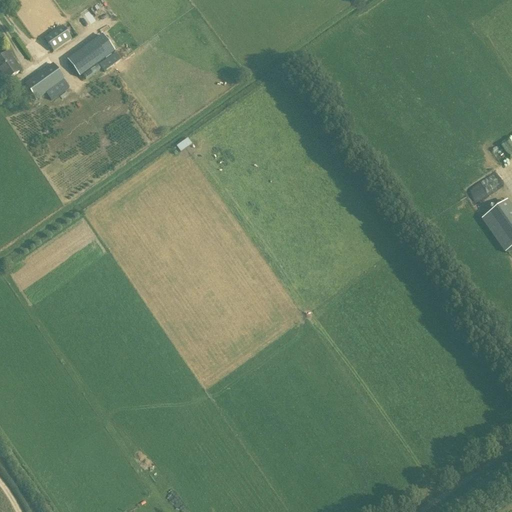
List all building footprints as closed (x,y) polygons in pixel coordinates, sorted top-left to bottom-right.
[(71,41),(61,27),(44,39),(53,53),(71,41)] [(102,36),(66,62),(79,78),(114,52),(102,36)] [(99,65),(104,72),(120,61),(115,54),(99,65)] [(13,61),(9,64),(4,57),(0,59),(0,76),(5,83),(21,72),(13,61)] [(24,85),(35,102),(46,94),(51,102),(69,89),(63,81),(64,81),(52,66),(24,85)] [(181,152),(192,144),(188,139),(177,147),(181,152)] [(508,167),(511,165),(511,141),(511,140),(500,144),(508,167)] [(475,209),(487,204),(480,186),(467,190),(475,209)] [(506,254),(511,249),(511,201),(484,219),(506,254)] [(229,493),(215,502),(221,511),(241,511),(238,507),(244,503),(239,495),(233,499),(229,493)]
